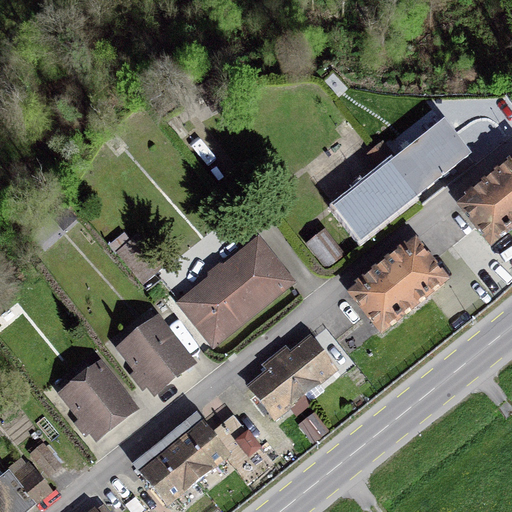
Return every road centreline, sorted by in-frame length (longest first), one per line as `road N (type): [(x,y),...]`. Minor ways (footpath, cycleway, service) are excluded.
road 1 (residential): [(511,147),(50,511)]
road 2 (primary): [(278,511),(511,326)]
